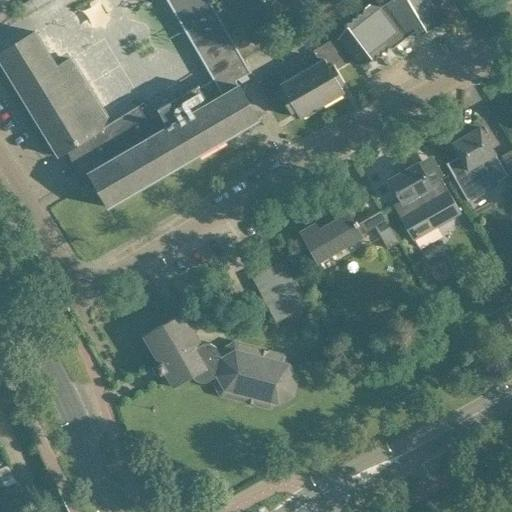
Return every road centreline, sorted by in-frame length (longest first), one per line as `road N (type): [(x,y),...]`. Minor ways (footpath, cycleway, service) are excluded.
road 1 (residential): [(0,150),(68,268),(94,274),(122,266),(511,41)]
road 2 (tertiary): [(109,511),(66,401),(0,275)]
road 3 (tertiary): [(384,465),(511,394)]
